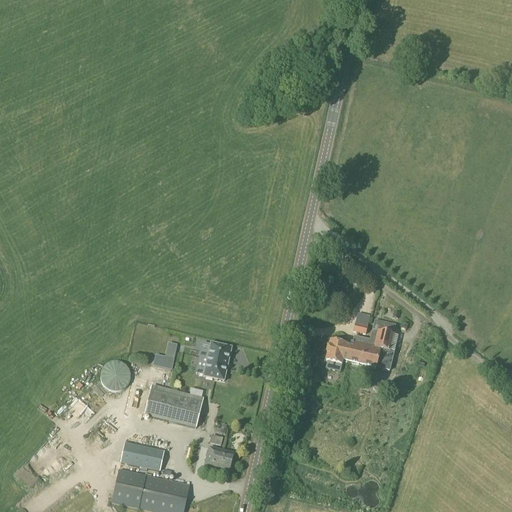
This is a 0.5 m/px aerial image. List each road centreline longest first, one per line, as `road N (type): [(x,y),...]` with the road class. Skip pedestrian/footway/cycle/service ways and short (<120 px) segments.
road 1 (tertiary): [(246,511),(309,231)]
road 2 (unclassified): [(511,388),(309,231)]
road 3 (tertiary): [(309,231),(360,0)]
